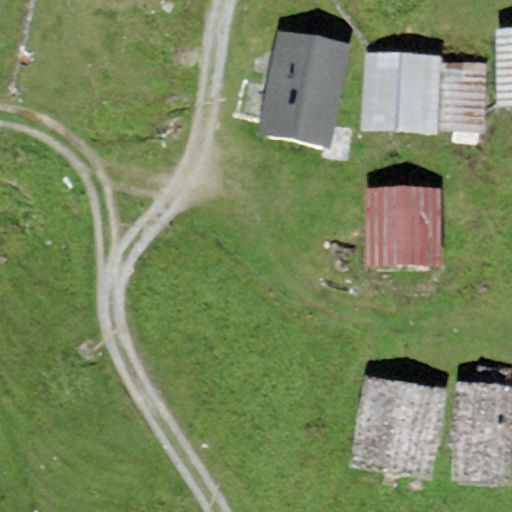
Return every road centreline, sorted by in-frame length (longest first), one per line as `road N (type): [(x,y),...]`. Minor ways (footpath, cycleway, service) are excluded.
road 1 (track): [(217,511),(110,324),(110,280),(196,181),(228,0)]
road 2 (track): [(110,280),(81,149),(39,129),(0,123)]
